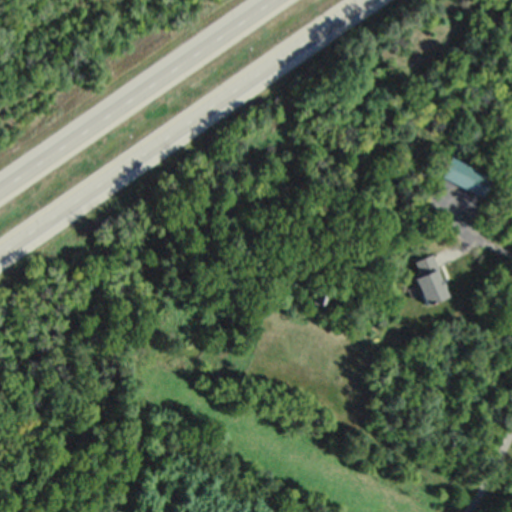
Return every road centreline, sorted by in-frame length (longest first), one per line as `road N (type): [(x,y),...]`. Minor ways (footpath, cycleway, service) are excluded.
road 1 (primary): [(0,252),(363,0)]
road 2 (primary): [(280,0),(0,194)]
